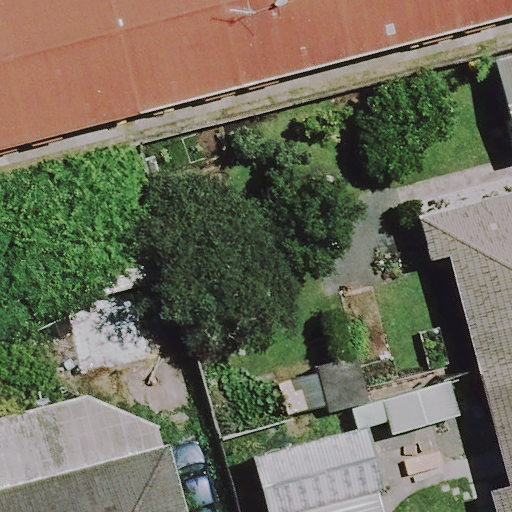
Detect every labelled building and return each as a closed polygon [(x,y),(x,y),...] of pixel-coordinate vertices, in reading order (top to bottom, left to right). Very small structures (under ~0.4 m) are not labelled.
[(511,0),(0,0),(0,156),(511,24),(511,0)] [(511,59),(475,70),(500,157),(511,153),(511,59)] [(511,511),(511,203),(427,224),(498,511),(511,511)] [(115,300),(93,215),(9,237),(32,322),(115,300)] [(15,428),(0,432),(0,511),(172,511),(159,460),(31,493),(15,428)] [(377,511),(359,432),(252,457),(264,511),(377,511)]
